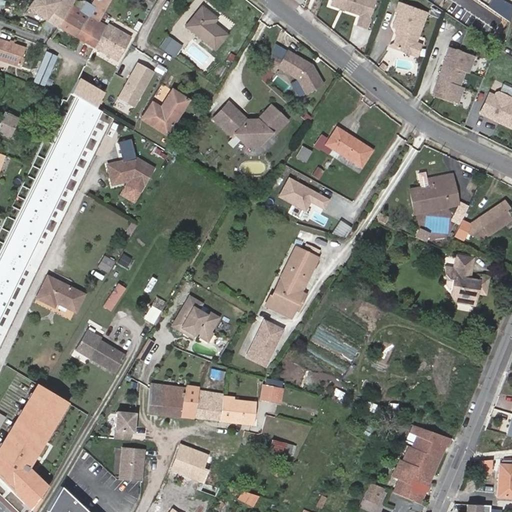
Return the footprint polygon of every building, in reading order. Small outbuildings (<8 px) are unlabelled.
[(34,0),(29,7),(48,18),(61,0),(60,0),(34,0)] [(59,25),(73,5),(75,1),(73,0),(60,0),(61,0),(48,18),(59,25)] [(77,36),(95,47),(106,26),(99,22),(111,0),(95,0),(92,6),(97,8),(94,13),(94,16),(93,18),(90,16),(77,36)] [(375,0),(332,0),(331,4),(360,15),(357,24),(365,27),(375,0)] [(427,12),(400,2),(397,10),(399,11),(394,25),(398,27),(400,28),(394,46),(412,53),(416,41),(427,12)] [(59,25),(77,36),(90,16),(73,5),(59,25)] [(203,8),(188,26),(215,48),(226,35),(212,23),(216,19),(203,8)] [(139,29),(144,19),(139,16),(133,26),(139,29)] [(106,26),(95,47),(117,61),(129,38),(118,31),(107,24),(106,26)] [(400,28),(398,27),(391,45),(394,46),(400,28)] [(166,35),(160,49),(177,56),(183,42),(166,35)] [(0,58),(18,66),(25,48),(0,38),(0,58)] [(416,41),(412,53),(418,55),(422,43),(416,41)] [(450,48),(433,96),(457,105),(463,88),(459,86),(464,71),(468,73),(474,56),(450,48)] [(311,99),(327,72),(287,49),(277,67),(296,79),(291,87),(311,99)] [(35,81),(45,85),(57,55),(48,51),(35,81)] [(139,63),(117,98),(133,108),(154,72),(139,63)] [(104,91),(78,78),(70,94),(76,98),(95,108),(104,91)] [(511,129),(511,95),(498,89),(495,94),(489,91),(478,113),(511,129)] [(187,100),(172,90),(161,108),(153,102),(142,118),(166,133),(187,100)] [(95,108),(76,98),(0,254),(0,317),(101,111),(95,108)] [(228,103),(214,118),(233,136),(236,134),(248,146),(260,145),(272,133),(274,135),(288,121),(272,106),(255,124),(251,124),(228,103)] [(0,138),(8,142),(10,137),(18,120),(19,117),(6,112),(0,124),(0,138)] [(18,120),(10,137),(16,140),(24,123),(18,120)] [(337,128),(327,144),(361,166),(372,150),(337,128)] [(298,144),(292,154),(304,162),(311,151),(303,146),(302,147),(298,144)] [(136,158),(107,163),(111,183),(129,180),(128,178),(133,177),(145,184),(154,169),(136,158)] [(318,168),(313,176),(320,180),(323,175),(320,173),(322,171),(318,168)] [(416,212),(426,210),(425,207),(446,203),(445,194),(455,192),(452,175),(427,180),(428,186),(423,187),(411,190),(416,212)] [(330,199),(289,178),(280,197),(307,211),(312,203),(324,210),(330,199)] [(425,207),(426,210),(458,204),(455,192),(445,194),(446,203),(425,207)] [(460,223),(469,206),(460,201),(451,219),(460,223)] [(511,218),(511,212),(504,201),(471,223),(468,231),(482,238),(511,218)] [(299,218),(303,211),(295,207),(292,214),(299,218)] [(333,231),(344,238),(352,226),(341,219),(333,231)] [(415,236),(426,241),(430,232),(419,227),(415,236)] [(300,293),(317,257),(297,248),(287,268),(295,272),(290,283),(281,279),(272,297),(270,296),(266,304),(291,316),(302,294),(300,293)] [(123,253),(118,261),(128,267),(133,258),(123,253)] [(471,257),(455,254),(453,267),(444,266),(443,272),(447,278),(451,279),(449,292),(455,299),(476,302),(477,293),(482,294),(482,289),(485,289),(486,280),(472,278),(472,280),(468,279),(471,257)] [(98,268),(110,272),(114,259),(102,255),(98,268)] [(116,268),(113,274),(119,277),(122,272),(116,268)] [(287,268),(281,279),(290,283),(295,272),(287,268)] [(76,310),(84,294),(48,276),(38,297),(55,305),(57,301),(76,310)] [(118,284),(104,306),(111,310),(125,289),(118,284)] [(201,303),(190,296),(173,325),(185,332),(186,329),(194,334),(196,330),(202,334),(205,329),(209,332),(218,317),(207,311),(205,314),(197,310),(201,303)] [(154,301),(152,306),(160,310),(163,306),(154,301)] [(160,310),(152,306),(145,318),(154,323),(160,310)] [(264,321),(256,338),(260,340),(253,353),(266,359),(277,336),(276,335),(279,328),(264,321)] [(209,332),(205,329),(202,334),(200,336),(208,341),(212,334),(209,332)] [(90,357),(100,341),(101,339),(88,331),(77,350),(90,357)] [(147,354),(155,341),(148,337),(140,350),(147,354)] [(260,340),(256,338),(247,357),(263,365),(266,359),(253,353),(260,340)] [(115,372),(125,355),(100,341),(90,357),(115,372)] [(140,350),(136,357),(144,361),(147,354),(140,350)] [(212,369),(211,378),(223,380),(225,371),(212,369)] [(9,386),(13,377),(5,374),(1,383),(9,386)] [(270,377),(265,376),(263,385),(283,389),(284,382),(270,377)] [(69,402),(36,383),(0,440),(0,479),(29,508),(47,485),(29,468),(69,402)] [(151,385),(149,411),(161,413),(163,386),(151,385)] [(263,385),(261,399),(280,402),(283,389),(263,385)] [(163,386),(161,413),(181,415),(185,388),(163,386)] [(186,386),(185,388),(181,415),(194,416),(199,391),(200,388),(186,386)] [(223,396),(224,393),(199,391),(194,416),(221,419),(223,396)] [(221,419),(247,421),(253,422),(255,403),(233,400),(233,397),(223,396),(221,419)] [(134,431),(137,412),(119,410),(115,437),(131,439),(132,431),(134,431)] [(106,418),(106,429),(115,429),(115,418),(106,418)] [(426,504),(449,436),(413,424),(406,442),(394,477),(397,478),(392,493),(426,504)] [(341,436),(333,462),(342,465),(345,455),(356,458),(361,442),(341,436)] [(511,451),(511,437),(480,437),(480,451),(511,451)] [(289,454),(291,444),(273,439),(271,449),(289,454)] [(180,445),(171,469),(204,481),(201,490),(216,496),(219,487),(217,487),(222,473),(211,468),(214,458),(180,445)] [(142,475),(145,448),(127,446),(124,473),(142,475)] [(229,476),(240,481),(248,463),(237,458),(229,476)] [(511,464),(500,464),(498,496),(511,497),(511,464)] [(384,487),(372,482),(365,496),(378,502),(384,487)] [(89,511),(61,485),(46,510),(48,511),(89,511)] [(259,495),(242,490),(238,499),(253,506),(259,495)] [(326,498),(322,495),(317,506),(321,508),(326,498)] [(478,511),(479,504),(466,503),(465,511),(457,511),(456,511),(478,511)]
